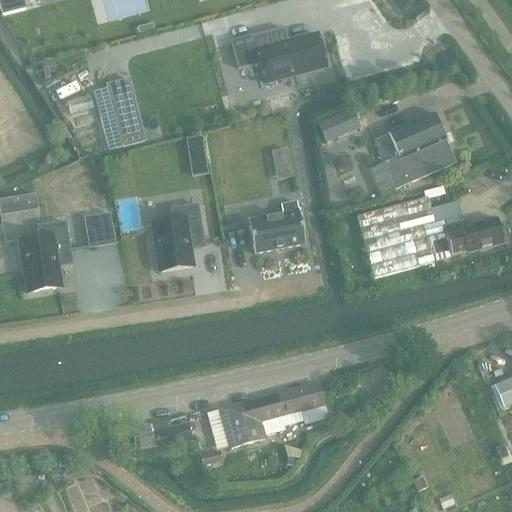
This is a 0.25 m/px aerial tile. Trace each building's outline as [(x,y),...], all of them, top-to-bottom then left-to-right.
[(0,0),(0,13),(1,17),(26,10),(23,0),(0,0)] [(121,0),(125,14),(150,8),(147,0),(121,0)] [(152,24),(136,28),(138,34),(153,30),(152,24)] [(283,30),(230,43),(237,70),(259,64),(264,85),(325,69),(316,35),(287,43),(286,39),(281,40),(279,32),(284,31),(283,30)] [(111,109),(98,112),(108,151),(121,148),(121,149),(143,143),(126,80),(105,85),(106,90),(111,109)] [(454,164),(444,142),(445,142),(433,115),(373,141),(378,151),(377,152),(394,191),(454,164)] [(191,151),(187,152),(191,178),(207,176),(201,137),(189,139),(191,151)] [(286,149),(270,153),(273,167),(289,164),(286,149)] [(4,200),(0,200),(0,216),(37,210),(35,195),(4,200)] [(372,280),(466,255),(465,250),(461,251),(458,240),(459,240),(462,239),(460,229),(456,217),(454,217),(433,223),(431,213),(427,198),(425,198),(357,217),(355,217),(361,239),(371,273),(372,280)] [(295,204),(280,207),(282,216),(247,222),(253,255),(304,246),(298,213),(297,213),(295,204)] [(171,221),(150,224),(158,274),(192,268),(190,251),(192,251),(192,246),(201,244),(202,249),(203,249),(197,206),(170,210),(171,221)] [(109,215),(83,219),(88,250),(114,246),(109,215)] [(465,250),(466,255),(502,246),(496,220),(460,229),(462,239),(459,240),(458,240),(461,251),(465,250)] [(39,238),(18,241),(26,295),(61,289),(57,268),(60,268),(59,264),(69,262),(70,266),(71,266),(64,223),(37,227),(39,238)] [(511,404),(511,378),(493,387),(503,409),(511,404)] [(219,411),(229,451),(263,442),(262,438),(285,432),(283,428),(302,423),(303,427),(326,421),(322,409),(316,386),(219,411)] [(187,424),(149,434),(153,451),(191,440),(187,424)] [(219,452),(200,457),(202,467),(222,462),(219,452)] [(286,458),(285,466),(292,467),(293,459),(286,458)]
